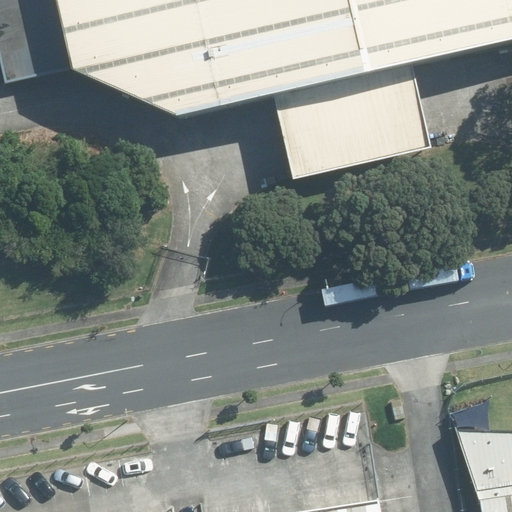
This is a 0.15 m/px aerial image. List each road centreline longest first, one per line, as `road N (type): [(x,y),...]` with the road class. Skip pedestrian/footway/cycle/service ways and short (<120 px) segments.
road 1 (unclassified): [(511,295),(0,392)]
road 2 (unknown): [(414,313),(432,511)]
road 3 (unknown): [(201,491),(355,464)]
road 4 (unknown): [(158,360),(201,491)]
